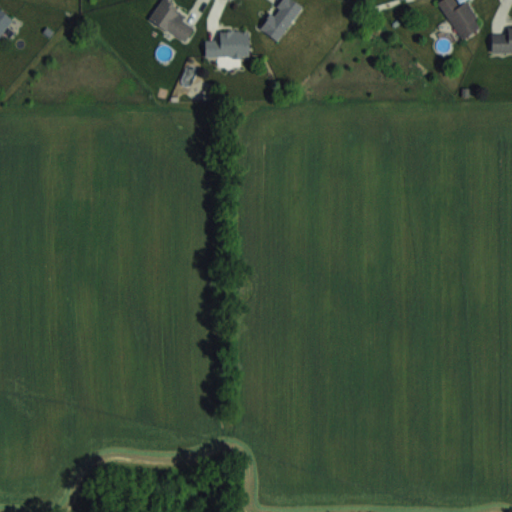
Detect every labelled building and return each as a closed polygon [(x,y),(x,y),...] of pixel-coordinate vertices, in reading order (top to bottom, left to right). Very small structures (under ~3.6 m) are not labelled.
[(186,19),(190,13),(168,0),(160,0),(149,18),(184,41),(195,25),(186,19)] [(276,40),(303,6),(295,0),(279,0),(259,26),(276,40)] [(463,1),(460,4),(456,0),(441,0),(436,5),(466,37),(483,22),(463,1)] [(0,36),(13,18),(0,8),(0,36)] [(491,53),(511,52),(511,25),(505,25),(505,32),(491,32),(491,53)] [(217,39),(205,39),(205,56),(248,56),(248,30),(217,30),(217,39)]
